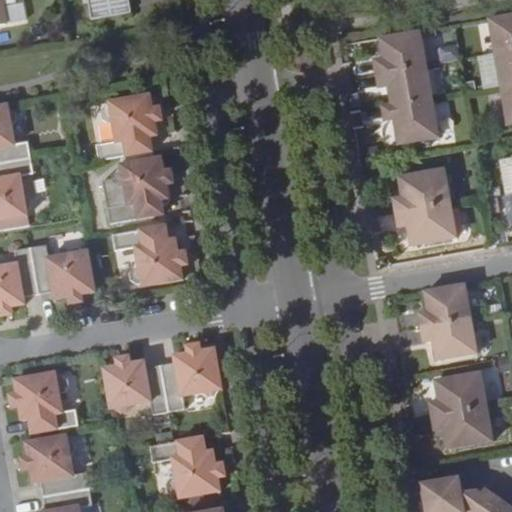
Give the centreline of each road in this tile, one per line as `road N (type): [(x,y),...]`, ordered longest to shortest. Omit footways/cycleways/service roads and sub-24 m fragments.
road 1 (tertiary): [(241,0),(297,300)]
road 2 (residential): [(0,352),(297,300)]
road 3 (residential): [(511,261),(297,300)]
road 4 (tertiary): [(297,300),(333,511)]
